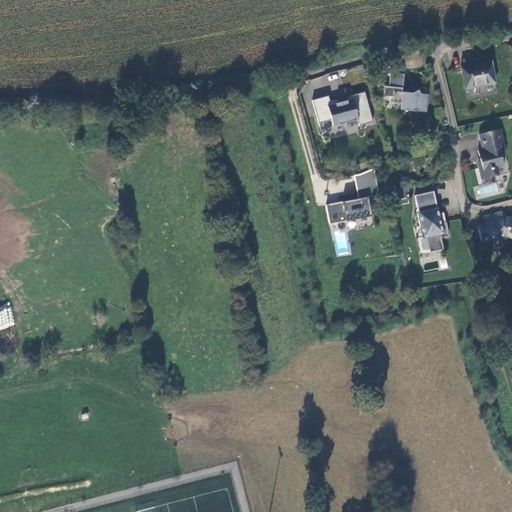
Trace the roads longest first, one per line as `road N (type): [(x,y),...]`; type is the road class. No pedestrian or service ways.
road 1 (residential): [(311,175),(292,93),(296,79),(435,46)]
road 2 (residential): [(466,212),(435,46)]
